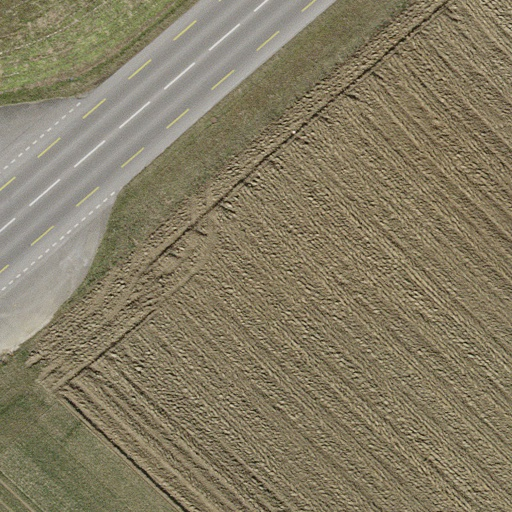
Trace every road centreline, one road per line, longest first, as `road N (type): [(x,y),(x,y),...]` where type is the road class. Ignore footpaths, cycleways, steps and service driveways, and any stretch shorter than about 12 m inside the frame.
road 1 (tertiary): [(272,0),(0,235)]
road 2 (track): [(0,345),(79,272),(88,232),(63,180)]
